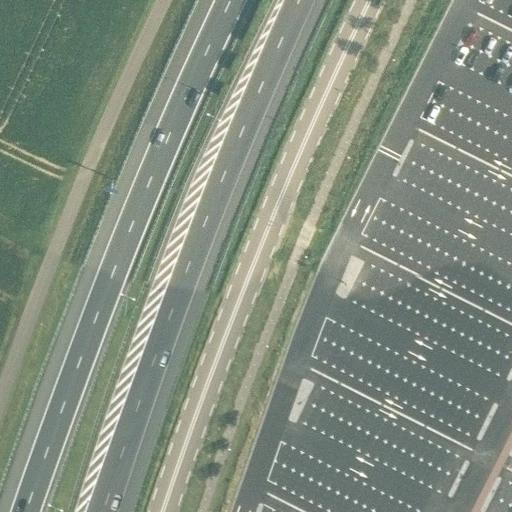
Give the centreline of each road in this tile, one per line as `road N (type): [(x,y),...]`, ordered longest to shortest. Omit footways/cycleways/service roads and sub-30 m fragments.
road 1 (tertiary): [(162,511),(274,212),(369,0)]
road 2 (motorway): [(229,0),(108,278),(25,511)]
road 3 (motorway): [(104,511),(232,166),(305,0)]
road 4 (unclassified): [(0,366),(31,279),(159,0)]
